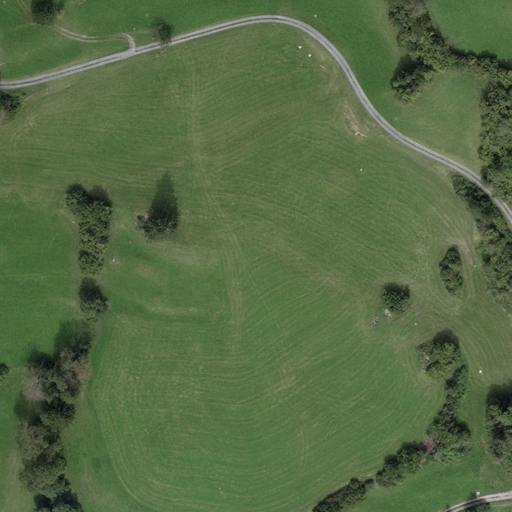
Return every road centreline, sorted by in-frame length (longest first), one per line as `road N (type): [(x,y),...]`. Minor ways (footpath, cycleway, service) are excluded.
road 1 (track): [(511,213),(468,163),(391,123),(301,16),(243,12),(132,42)]
road 2 (track): [(132,42),(0,74)]
road 3 (track): [(132,42),(127,27),(66,24),(27,0)]
